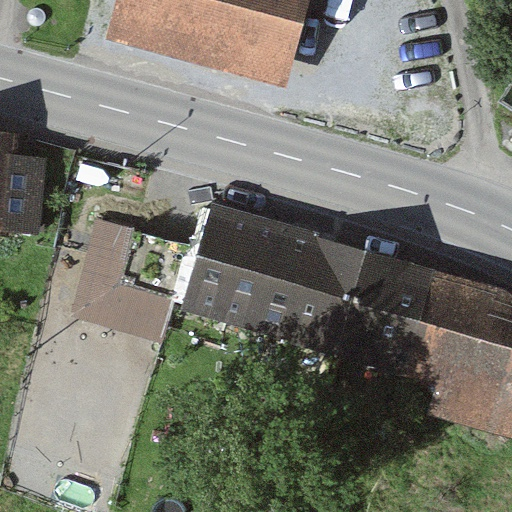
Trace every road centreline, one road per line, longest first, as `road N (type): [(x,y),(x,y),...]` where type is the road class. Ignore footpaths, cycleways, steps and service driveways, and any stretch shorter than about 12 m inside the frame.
road 1 (secondary): [(467,209),(1,77)]
road 2 (residential): [(450,0),(472,73),(481,145),(467,209)]
